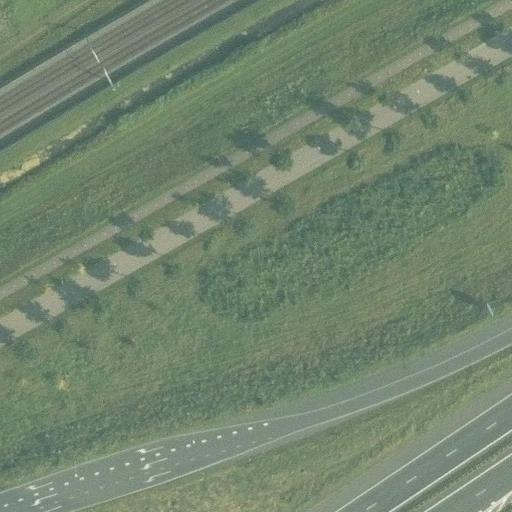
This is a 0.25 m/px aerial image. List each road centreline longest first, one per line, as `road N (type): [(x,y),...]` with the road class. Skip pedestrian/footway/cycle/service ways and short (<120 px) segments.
road 1 (tertiary): [(511,45),(0,334)]
road 2 (motorway): [(511,335),(326,415),(14,511)]
road 3 (motorway): [(511,412),(363,511)]
